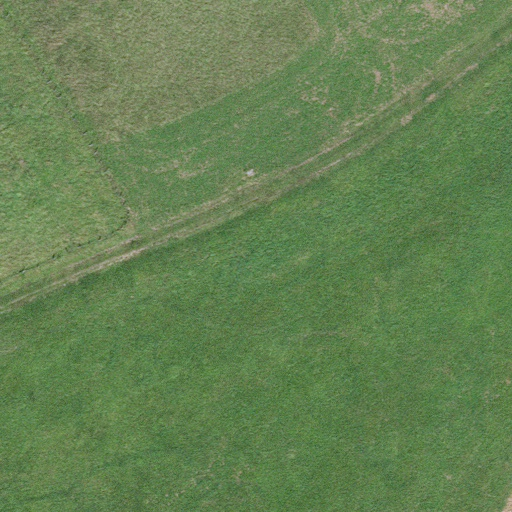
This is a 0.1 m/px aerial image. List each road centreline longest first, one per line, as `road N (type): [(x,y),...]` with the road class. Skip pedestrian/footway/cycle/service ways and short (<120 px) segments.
road 1 (track): [(0,317),(92,275),(237,228),(385,148)]
road 2 (track): [(511,36),(385,148)]
